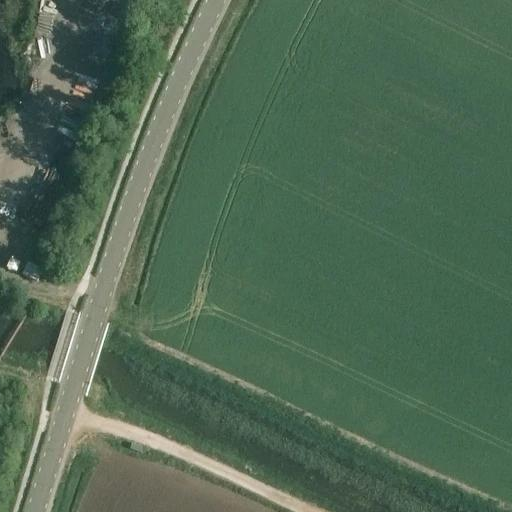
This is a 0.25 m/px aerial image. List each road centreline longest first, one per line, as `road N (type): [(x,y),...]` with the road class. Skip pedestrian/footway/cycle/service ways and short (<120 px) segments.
road 1 (tertiary): [(32,511),(152,146),(217,0)]
road 2 (track): [(63,411),(155,443),(303,511)]
